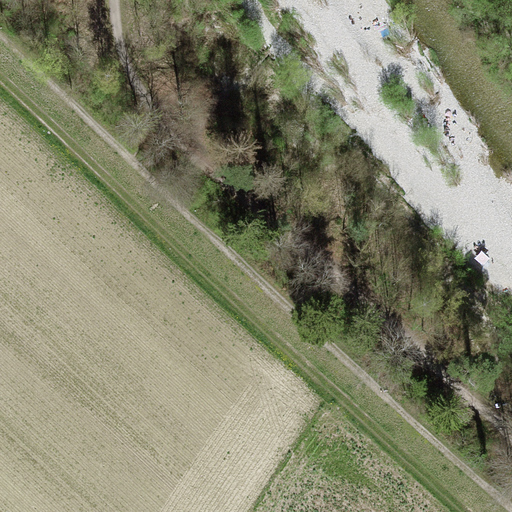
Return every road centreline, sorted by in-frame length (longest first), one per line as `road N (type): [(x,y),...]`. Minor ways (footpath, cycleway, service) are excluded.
road 1 (track): [(0,17),(511,504)]
road 2 (track): [(0,61),(480,511)]
road 3 (track): [(511,437),(155,109),(135,86),(114,0)]
